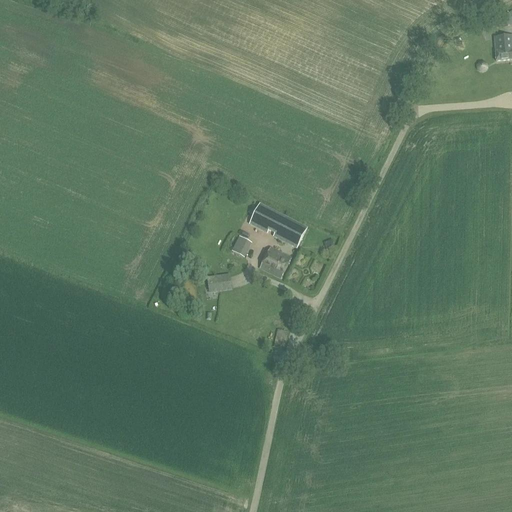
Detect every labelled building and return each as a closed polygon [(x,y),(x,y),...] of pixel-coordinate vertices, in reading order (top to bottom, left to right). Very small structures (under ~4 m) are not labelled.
[(511,11),(503,16),(508,27),(511,24),(511,11)] [(495,52),(496,62),(511,60),(511,36),(494,38),(496,52),(495,52)] [(274,237),(297,248),(307,228),(284,217),(274,237)] [(232,252),(245,259),(252,244),(239,237),(232,252)] [(324,244),(327,251),(335,248),(332,240),(324,244)] [(260,270),(281,280),(291,258),(271,248),(260,270)]
